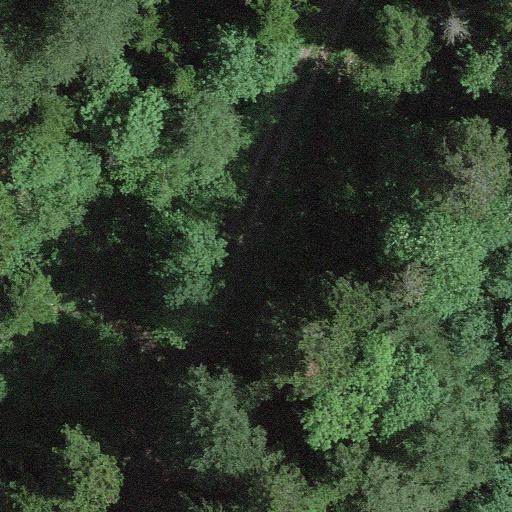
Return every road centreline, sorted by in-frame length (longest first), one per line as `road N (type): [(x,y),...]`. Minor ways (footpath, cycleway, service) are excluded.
road 1 (track): [(141,511),(281,137),(348,0)]
road 2 (track): [(511,230),(359,321),(271,399),(156,473)]
